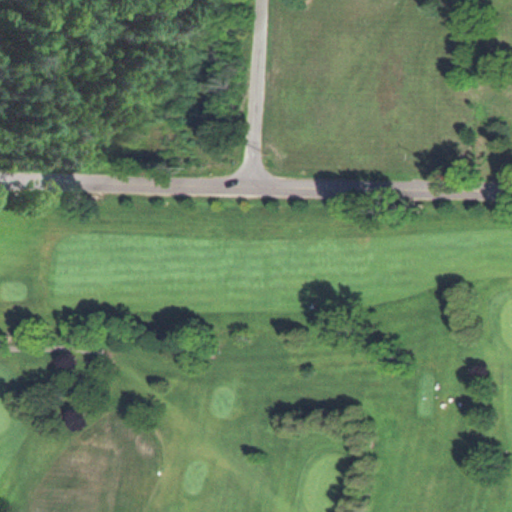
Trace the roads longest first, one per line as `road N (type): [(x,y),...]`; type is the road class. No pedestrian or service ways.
road 1 (residential): [(511,190),(250,187)]
road 2 (residential): [(0,180),(250,187)]
road 3 (residential): [(250,187),(261,0)]
